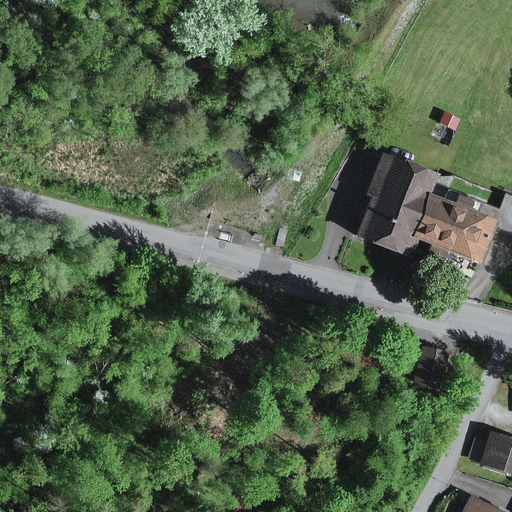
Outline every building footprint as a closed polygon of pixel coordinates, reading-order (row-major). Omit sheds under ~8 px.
[(461,130),(467,117),(444,107),(438,120),(461,130)] [(440,176),(383,155),(354,232),(411,254),(417,237),(432,199),(434,194),(440,176)] [(450,187),(445,199),(499,220),(497,223),(511,229),(511,193),(509,192),(502,206),(450,187)] [(432,199),(417,237),(481,263),(497,223),(499,220),(445,199),(434,194),(432,199)] [(446,381),(451,351),(422,346),(417,376),(446,381)] [(511,434),(488,429),(479,464),(511,472),(511,434)] [(510,511),(473,493),(462,511),(510,511)]
